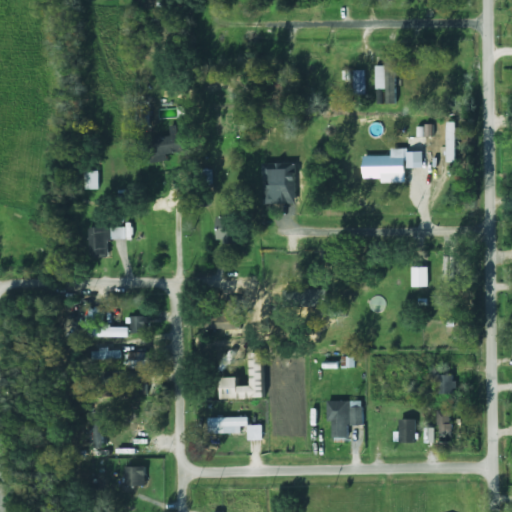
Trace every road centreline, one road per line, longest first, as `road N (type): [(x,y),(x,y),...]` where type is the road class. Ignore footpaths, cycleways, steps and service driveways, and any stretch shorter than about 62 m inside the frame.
road 1 (residential): [(493,511),(489,0)]
road 2 (residential): [(493,471),(177,467)]
road 3 (residential): [(490,25),(238,28)]
road 4 (residential): [(0,282),(211,283)]
road 5 (residential): [(490,234),(292,238)]
road 6 (residential): [(172,282),(177,467)]
